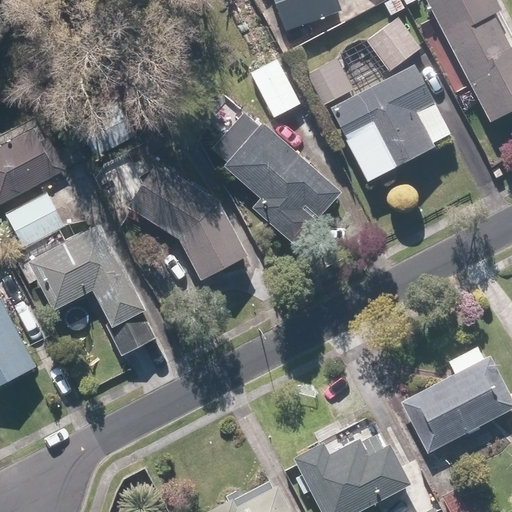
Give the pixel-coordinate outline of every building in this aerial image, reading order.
[(339,0),(276,0),(289,32),(343,10),(339,0)] [(511,27),(497,0),(425,0),(490,121),(511,109),(511,27)] [(368,41),(390,72),(422,48),(399,18),(368,41)] [(339,57),(309,73),(326,105),(356,89),(339,57)] [(279,59),(252,73),(274,119),(301,105),(279,59)] [(416,63),(331,107),(369,181),(454,137),(416,63)] [(268,122),(262,128),(228,97),(202,124),(221,141),(212,151),(261,197),(253,206),(294,244),(343,191),(268,122)] [(120,102),(87,119),(105,153),(137,136),(120,102)] [(43,122),(0,143),(0,204),(68,170),(43,122)] [(249,256),(222,202),(155,157),(127,198),(178,232),(201,280),(249,256)] [(49,192),(6,214),(25,250),(68,228),(49,192)] [(158,337),(143,311),(148,307),(98,222),(29,263),(56,310),(92,290),(111,323),(107,326),(125,356),(158,337)] [(0,385),(38,366),(0,291),(0,385)] [(448,362),(455,375),(401,405),(428,455),(511,408),(511,392),(492,355),(485,359),(478,346),(448,362)] [(332,454),(323,438),(293,454),(304,474),(296,479),(304,494),(312,490),(324,511),(356,511),(413,482),(392,444),(388,446),(379,429),(332,454)] [(487,511),(469,479),(442,494),(451,511),(487,511)] [(293,511),(278,484),(237,507),(231,497),(203,511),(293,511)]
